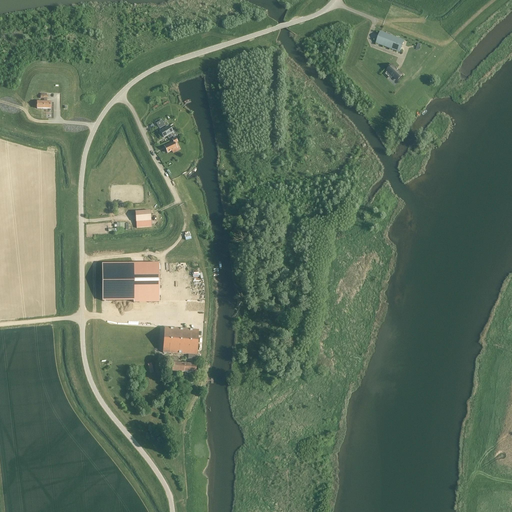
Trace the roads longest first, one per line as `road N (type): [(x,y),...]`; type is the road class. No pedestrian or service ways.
road 1 (unclassified): [(172,511),(152,464),(97,396),(83,353),(81,171),(92,129),(120,92)]
road 2 (track): [(81,259),(94,258),(98,373),(174,484),(183,511)]
road 3 (unclassified): [(120,92),(177,59),(336,0)]
road 4 (track): [(94,258),(166,250),(186,233),(181,203),(161,169)]
